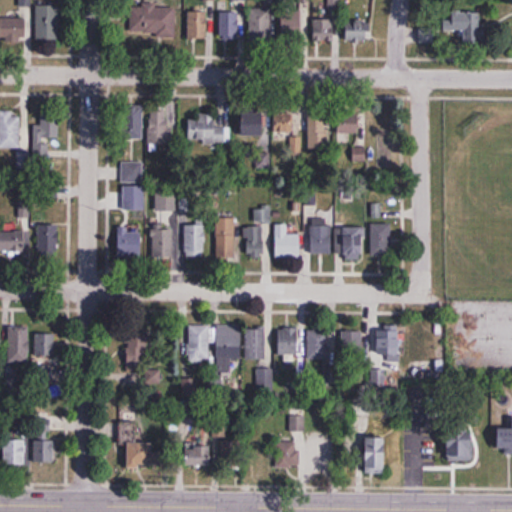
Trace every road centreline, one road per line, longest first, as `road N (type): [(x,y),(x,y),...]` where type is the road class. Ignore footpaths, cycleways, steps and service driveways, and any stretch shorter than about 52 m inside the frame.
road 1 (residential): [(511,81),(0,74)]
road 2 (primary): [(511,509),(0,504)]
road 3 (residential): [(84,505),(90,0)]
road 4 (residential): [(416,289),(0,289)]
road 5 (residential): [(416,289),(420,77)]
